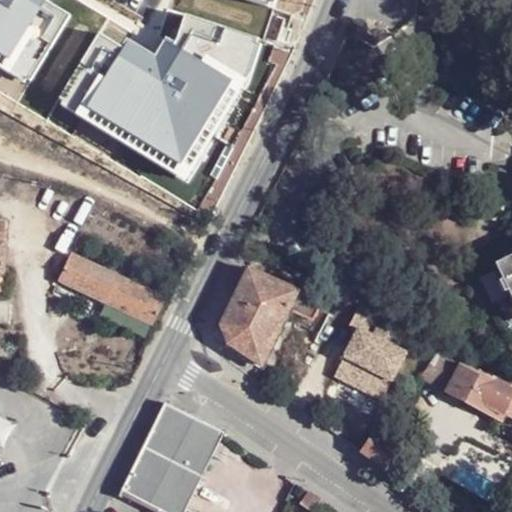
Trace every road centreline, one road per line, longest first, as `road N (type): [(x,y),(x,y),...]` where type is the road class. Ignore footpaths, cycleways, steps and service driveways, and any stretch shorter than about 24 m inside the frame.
road 1 (secondary): [(339,0),(317,61),(164,359)]
road 2 (residential): [(164,359),(390,511)]
road 3 (residential): [(280,233),(341,129),(372,112),(412,115)]
road 4 (secondary): [(164,359),(88,511)]
road 5 (residential): [(388,0),(413,44),(412,115)]
